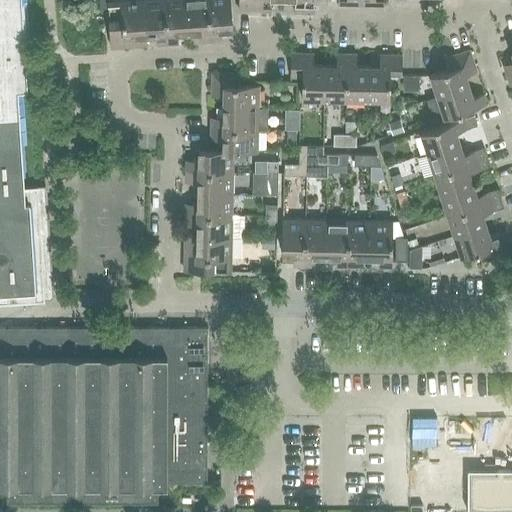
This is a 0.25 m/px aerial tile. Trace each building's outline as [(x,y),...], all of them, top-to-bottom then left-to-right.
[(0,0),(0,301),(53,298),(46,185),(24,186),(18,88),(28,87),(22,0),(0,0)] [(111,46),(147,44),(146,32),(143,0),(115,0),(108,0),(111,46)] [(157,43),(168,43),(165,0),(143,0),(146,32),(156,32),(157,43)] [(179,42),(178,30),(188,30),(186,0),(165,0),(168,43),(179,42)] [(200,41),(211,40),(208,0),(186,0),(188,30),(199,29),(200,41)] [(232,27),(230,0),(208,0),(211,40),(222,39),(221,27),(232,27)] [(261,5),(261,0),(239,0),(239,10),(250,10),(250,5),(261,5)] [(261,0),(261,5),(261,10),(271,11),(271,0),(261,0)] [(295,0),(295,11),(305,11),(304,0),(295,0)] [(304,0),(305,11),(314,11),(314,0),(304,0)] [(466,74),(477,70),(470,49),(445,57),(448,69),(431,74),(437,95),(469,85),(466,74)] [(291,76),(303,76),(302,97),(324,98),(325,64),(313,64),(314,52),(291,52),(291,76)] [(337,65),(325,64),(324,98),(346,98),(347,53),(337,53),(337,65)] [(346,98),(368,99),(368,65),(357,65),(357,53),(347,53),(346,98)] [(368,65),(368,99),(390,99),(390,66),(402,66),(402,54),(380,54),(380,65),(368,65)] [(212,95),(224,95),(224,106),(258,107),(259,84),(240,84),(240,72),(213,72),(212,95)] [(469,85),(437,95),(428,98),(435,120),(487,103),(484,92),(473,96),(469,85)] [(258,123),(258,107),(224,106),(224,117),(212,116),(212,127),(258,129),(270,129),(270,124),(258,123)] [(421,131),(428,152),(460,142),(456,131),(477,124),(474,114),(421,131)] [(257,150),(258,129),(212,127),(211,138),(223,138),(223,149),(233,150),(257,150)] [(334,145),(345,145),(345,134),(334,133),(334,145)] [(345,134),(345,145),(357,146),(357,134),(345,134)] [(425,176),(435,173),(488,156),(485,147),(463,154),(460,142),(428,152),(433,168),(424,171),(425,176)] [(307,163),(308,144),(300,144),(299,163),(307,163)] [(233,150),(223,149),(199,148),(199,159),(187,159),(187,170),(233,171),(233,150)] [(329,164),(329,153),(317,152),(317,164),(329,164)] [(340,153),(329,153),(329,164),(340,165),(340,153)] [(355,165),(366,165),(366,153),(355,153),(355,165)] [(366,165),(372,165),(381,166),(377,154),(366,153),(366,165)] [(491,166),(488,156),(435,173),(441,193),(473,184),(469,172),(491,166)] [(267,161),(267,172),(278,172),(279,161),(267,161)] [(296,175),(296,163),(285,162),(285,174),(296,175)] [(307,175),(307,163),(299,163),(296,163),(296,175),(307,175)] [(232,193),(233,171),(187,170),(187,181),(198,181),(198,192),(232,193)] [(267,172),(266,184),(278,184),(278,172),(267,172)] [(448,214),(501,197),(498,188),(477,195),(473,184),(441,193),(448,214)] [(232,214),(232,193),(198,192),(198,203),(186,202),(186,213),(232,214)] [(504,207),(501,197),(448,214),(455,235),(486,224),(483,214),(504,207)] [(266,203),(265,215),(278,215),(278,204),(266,203)] [(232,236),(232,214),(186,213),(186,224),(197,224),(197,235),(232,236)] [(278,215),(265,215),(265,227),(277,228),(278,215)] [(306,218),(284,218),(283,252),(294,252),(294,264),(305,264),(306,218)] [(327,219),(306,218),(305,264),(316,265),(316,253),(326,253),(327,219)] [(337,265),(348,265),(349,219),(327,219),(326,253),(337,253),(337,265)] [(359,254),(370,254),(370,220),(349,219),(348,265),(359,266),(359,254)] [(392,220),(370,220),(370,254),(380,254),(380,266),(391,266),(392,220)] [(461,256),(479,250),(483,261),(508,253),(501,232),(490,235),(486,224),(455,235),(461,256)] [(232,236),(197,235),(186,234),(185,270),(231,271),(232,236)] [(408,260),(408,249),(408,236),(396,236),(396,260),(408,260)] [(208,481),(208,326),(0,326),(0,485),(7,485),(7,501),(158,501),(158,485),(167,485),(167,482),(208,481)]
